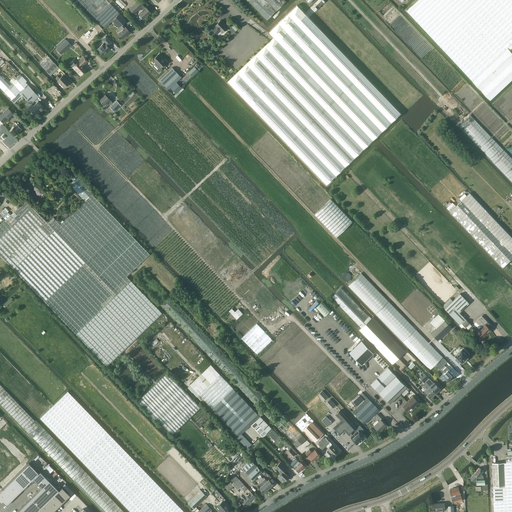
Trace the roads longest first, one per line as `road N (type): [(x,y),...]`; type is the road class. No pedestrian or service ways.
road 1 (secondary): [(260,511),(414,433),(511,350)]
road 2 (unclassified): [(0,163),(177,0)]
road 3 (tertiary): [(346,511),(434,473),(511,401)]
road 4 (track): [(462,118),(349,0)]
